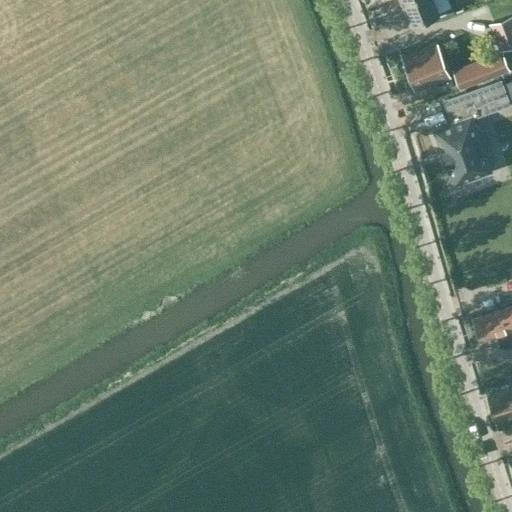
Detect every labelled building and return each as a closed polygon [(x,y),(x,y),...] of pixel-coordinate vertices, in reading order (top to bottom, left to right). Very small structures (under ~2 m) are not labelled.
[(399,0),(409,23),(426,16),(429,24),(454,14),(448,0),(399,0)] [(374,22),(391,16),(387,6),(370,11),(374,22)] [(414,89),(450,76),(437,43),(402,57),(414,89)] [(459,88),(470,84),(509,69),(502,51),(479,59),(481,65),(454,75),(459,88)] [(509,103),(500,79),(443,99),(451,122),(433,128),(441,149),(440,150),(444,163),(445,162),(453,183),(490,170),(470,116),(509,103)] [(511,303),(471,317),(479,340),(511,328),(511,303)] [(511,387),(486,396),(494,420),(511,414),(511,387)]
